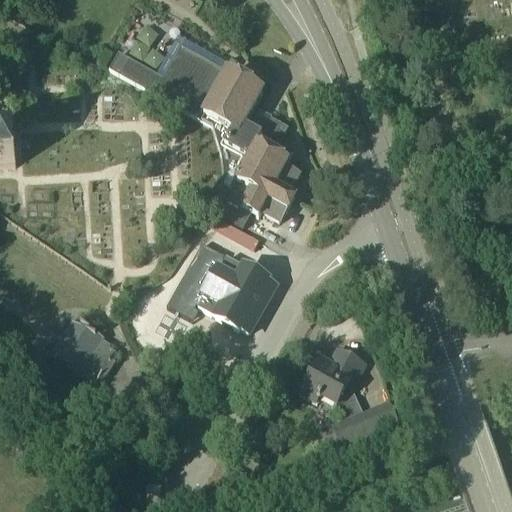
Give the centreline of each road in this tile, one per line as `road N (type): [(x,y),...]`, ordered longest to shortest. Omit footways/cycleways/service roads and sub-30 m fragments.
road 1 (unclassified): [(179,503),(310,263),(386,226)]
road 2 (tertiary): [(482,511),(386,226)]
road 3 (tertiary): [(386,226),(337,99)]
